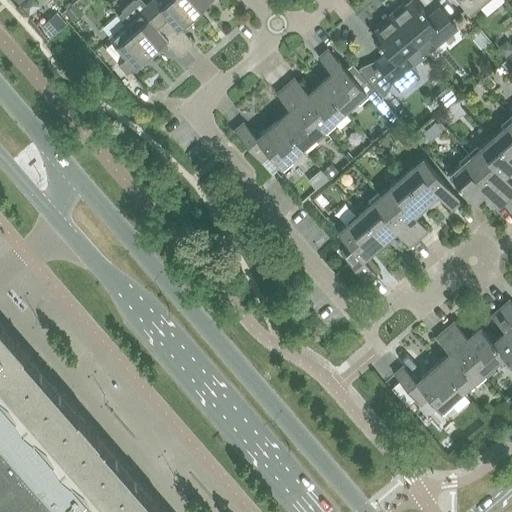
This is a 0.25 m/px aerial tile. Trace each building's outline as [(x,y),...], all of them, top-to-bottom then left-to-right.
[(122,11),(122,15),(153,51),(171,34),(165,27),(170,23),(162,14),(154,21),(146,12),(149,9),(146,5),(141,0),(138,0),(137,1),(133,1),(122,11)] [(174,0),(152,0),(146,5),(149,9),(146,12),(154,21),(162,14),(170,23),(165,27),(171,34),(190,18),(174,0)] [(174,0),(190,18),(210,0),(174,0)] [(416,45),(425,55),(437,45),(456,29),(438,9),(426,18),(411,0),(402,7),(400,6),(390,15),(416,45)] [(456,0),(469,15),(486,0),(456,0)] [(74,4),(64,12),(71,20),(81,12),(74,4)] [(45,22),(40,26),(46,33),(50,38),(67,25),(62,19),(56,12),(45,22)] [(411,66),(425,55),(416,45),(390,15),(377,26),(378,27),(372,33),(387,51),(374,62),(361,67),(357,71),(382,100),(383,99),(383,98),(384,97),(385,96),(386,95),(386,93),(387,92),(388,91),(388,90),(389,89),(390,88),(390,86),(391,85),(398,93),(419,75),(411,66)] [(128,22),(108,39),(125,57),(117,64),(126,74),(153,51),(128,22)] [(481,28),(471,37),(482,49),(491,41),(481,28)] [(511,45),(507,40),(498,48),(506,57),(511,51),(511,45)] [(319,84),(344,112),(357,100),(359,102),(367,95),(368,95),(376,105),(382,100),(357,71),(351,76),(328,50),(318,58),(331,73),(319,84)] [(490,76),(483,81),(489,88),(495,83),(490,76)] [(295,79),(285,87),(323,130),(344,112),(319,84),(308,94),(295,79)] [(449,84),(438,93),(449,106),(459,97),(449,84)] [(289,109),(277,120),(302,148),(323,130),(285,87),(276,95),(283,102),(289,109)] [(261,162),(271,173),(279,166),(280,167),(302,148),(277,120),(257,137),(244,122),(234,131),(249,148),(252,151),(261,162)] [(511,121),(492,138),(511,162),(511,121)] [(419,131),(413,136),(420,145),(426,139),(419,131)] [(511,162),(492,138),(470,156),(507,201),(511,196),(511,186),(503,177),(511,168),(511,162)] [(350,161),(353,158),(348,152),(344,155),(350,161)] [(507,201),(470,156),(448,174),(472,203),(485,192),(499,208),(507,201)] [(422,158),(401,177),(425,204),(437,194),(450,209),(460,201),(422,158)] [(331,163),(322,171),(329,179),(338,171),(331,163)] [(320,169),(313,175),(322,185),(329,179),(322,171),(320,169)] [(401,177),(380,195),(417,238),(426,230),(413,215),(425,204),(401,177)] [(380,195),(359,213),(383,241),(394,231),(408,246),(417,238),(380,195)] [(383,241),(359,213),(337,232),(349,245),(340,253),(366,283),(376,275),(362,259),(383,241)] [(511,302),(510,301),(501,309),(511,321),(511,302)] [(505,332),(494,342),(504,354),(503,355),(511,364),(511,321),(501,309),(492,316),(505,332)] [(454,322),(444,331),(482,374),(503,355),(504,354),(494,342),(480,327),(468,338),(454,322)] [(0,448),(55,511),(72,511),(85,501),(94,511),(164,511),(0,323),(0,448)] [(449,354),(437,364),(461,392),(482,374),(444,331),(436,338),(449,354)] [(461,392),(437,364),(417,382),(403,367),(394,375),(420,405),(428,398),(440,410),(461,392)] [(441,445),(441,446),(441,447),(442,447),(442,448),(442,449),(443,449),(443,450),(444,450),(445,451),(446,451),(447,451),(448,451),(449,451),(450,451),(450,450),(451,450),(452,450),(452,449),(453,448),(453,447),(453,446),(454,446),(454,445),(454,444),(453,444),(453,443),(453,442),(453,441),(452,441),(452,440),(451,440),(450,439),(449,439),(448,439),(447,439),(446,439),(445,439),(444,439),(444,440),(443,440),(443,441),(442,441),(442,442),(442,443),(441,443),(441,444),(441,445)] [(0,511),(94,511),(85,501),(72,511),(55,511),(0,448),(0,511)]
